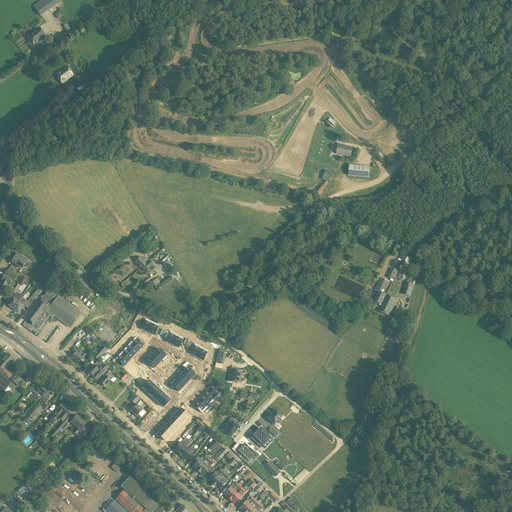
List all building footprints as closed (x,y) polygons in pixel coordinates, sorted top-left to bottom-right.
[(40,16),(59,3),(57,0),(41,0),(33,6),(40,16)] [(60,11),(54,14),(58,20),(63,16),(60,11)] [(34,44),(45,36),(39,28),(28,36),(34,44)] [(62,83),(73,75),(66,66),(55,74),(62,83)] [(77,86),(83,82),(78,75),(73,80),(77,86)] [(350,157),(353,148),(339,144),(336,154),(350,157)] [(369,177),(369,168),(350,166),(349,176),(369,177)] [(328,182),(332,172),(326,170),(322,179),(328,182)] [(0,175),(0,184),(8,179),(4,173),(0,175)] [(147,246),(143,241),(136,247),(140,251),(147,246)] [(371,260),(379,263),(382,254),(374,251),(371,260)] [(159,262),(162,265),(167,260),(169,261),(171,259),(165,252),(159,257),(161,259),(160,260),(161,260),(159,262)] [(11,257),(8,260),(22,269),(23,267),(24,267),(26,268),(27,267),(28,266),(28,265),(28,264),(27,263),(26,262),(27,260),(17,254),(14,258),(11,257)] [(140,257),(135,261),(141,268),(149,261),(146,258),(143,261),(140,257)] [(155,268),(153,265),(149,261),(141,268),(145,272),(150,268),(152,271),(155,268)] [(387,277),(393,280),(398,271),(392,268),(387,277)] [(5,291),(7,289),(5,287),(7,284),(9,285),(12,280),(14,281),(18,276),(8,269),(5,274),(1,280),(3,281),(0,285),(0,298),(0,299),(6,291),(5,291)] [(70,281),(80,288),(83,283),(74,276),(70,281)] [(27,279),(23,277),(19,283),(23,286),(27,279)] [(98,284),(99,283),(92,278),(88,283),(94,288),(95,288),(98,290),(101,286),(98,284)] [(374,290),(378,292),(376,295),(373,302),(381,305),(386,295),(383,293),(389,282),(380,278),(374,290)] [(92,290),(83,283),(80,288),(89,295),(92,290)] [(410,297),(413,285),(405,283),(402,295),(410,297)] [(28,302),(21,297),(13,309),(18,312),(23,306),(24,307),(25,307),(28,309),(33,301),(42,290),(38,288),(31,296),(32,297),(30,299),(28,302)] [(81,313),(62,299),(67,294),(66,293),(65,295),(59,290),(58,291),(57,290),(56,289),(55,289),(53,288),(52,288),(51,289),(49,289),(48,290),(47,291),(46,292),(43,297),(42,296),(41,298),(42,298),(40,301),(26,318),(30,321),(29,323),(31,325),(33,323),(34,324),(33,325),(34,326),(35,325),(39,328),(43,322),(48,315),(49,316),(52,317),(55,316),(59,319),(70,328),(81,313)] [(7,305),(13,309),(21,297),(15,293),(7,305)] [(389,316),(396,301),(397,300),(386,295),(381,305),(378,311),(389,316)] [(397,315),(400,308),(399,308),(395,306),(391,313),(397,315)] [(145,321),(144,323),(141,330),(148,333),(152,323),(146,319),(145,321)] [(103,321),(92,333),(108,347),(119,335),(103,321)] [(152,323),(148,333),(154,336),(157,329),(158,327),(159,326),(152,323)] [(85,331),(90,335),(93,331),(88,327),(85,331)] [(169,334),(168,336),(165,342),(172,345),(177,335),(170,332),(169,334)] [(183,338),(177,335),(172,345),(178,348),(181,342),(182,340),(183,338)] [(135,338),(130,343),(138,351),(143,346),(135,338)] [(138,351),(130,343),(125,348),(133,356),(138,351)] [(194,346),(193,348),(190,354),(196,357),(201,348),(195,344),(194,346)] [(95,357),(97,360),(102,354),(106,350),(103,347),(94,357),(95,357)] [(73,351),(75,353),(72,357),(78,364),(83,358),(78,353),(79,352),(75,348),(73,351)] [(125,348),(120,353),(129,361),(133,356),(125,348)] [(208,351),(201,348),(196,357),(202,361),(206,354),(207,353),(208,351)] [(155,354),(162,360),(165,356),(166,356),(159,349),(158,350),(155,354)] [(218,352),(216,363),(223,365),(226,353),(218,352)] [(129,361),(120,353),(116,359),(124,366),(129,361)] [(6,369),(14,360),(7,354),(0,361),(0,374),(1,375),(0,375),(0,395),(15,377),(6,369)] [(162,360),(155,354),(151,358),(158,364),(162,360)] [(158,364),(151,358),(147,362),(154,369),(158,364)] [(93,376),(103,365),(98,360),(88,371),(88,372),(88,373),(90,374),(91,374),(93,376)] [(107,369),(103,365),(93,376),(97,380),(107,369)] [(187,369),(183,372),(191,379),(194,375),(195,375),(187,368),(187,369)] [(4,391),(7,394),(11,389),(12,390),(15,386),(16,387),(19,384),(22,380),(27,384),(33,377),(25,369),(18,377),(15,381),(14,380),(4,391)] [(231,369),(228,381),(239,383),(242,371),(231,369)] [(104,386),(114,376),(109,372),(100,382),(102,384),(102,385),(103,386),(104,386)] [(191,379),(183,372),(180,377),(187,383),(191,379)] [(123,382),(127,377),(123,373),(119,378),(123,382)] [(180,377),(176,381),(183,387),(187,383),(180,377)] [(146,392),(153,385),(149,381),(142,388),(146,392)] [(183,387),(176,381),(172,385),(179,392),(183,387)] [(47,389),(42,384),(36,391),(32,391),(31,393),(29,391),(25,395),(28,398),(32,394),(38,399),(39,398),(41,396),(47,389)] [(153,385),(146,392),(151,396),(157,389),(153,385)] [(208,390),(216,398),(221,393),(213,385),(208,390)] [(47,389),(41,396),(47,401),(53,395),(47,389)] [(161,392),(157,389),(151,396),(155,400),(161,392)] [(216,398),(208,390),(203,395),(212,403),(216,398)] [(166,396),(161,392),(155,400),(159,403),(166,396)] [(139,400),(134,395),(130,400),(135,404),(139,400)] [(203,395),(199,401),(207,408),(212,403),(203,395)] [(166,396),(159,403),(163,407),(170,400),(166,396)] [(44,411),(48,406),(45,404),(41,400),(37,405),(28,416),(33,420),(42,409),(44,411)] [(131,411),(137,416),(138,415),(141,417),(145,413),(142,410),(139,407),(143,404),(140,401),(136,405),(137,405),(131,411)] [(207,408),(199,401),(194,406),(202,413),(207,408)] [(50,426),(62,413),(67,407),(62,403),(60,406),(58,404),(55,408),(58,410),(47,423),(50,426)] [(57,433),(69,419),(67,417),(72,411),(67,407),(62,413),(50,426),(51,426),(57,420),(59,422),(61,420),(62,422),(54,431),(57,433)] [(181,409),(177,413),(184,420),(188,416),(181,409)] [(271,415),(268,419),(274,425),(277,422),(279,423),(281,420),(280,419),(282,416),(276,410),(273,413),(270,415),(271,415)] [(184,420),(177,413),(173,417),(180,424),(184,420)] [(77,416),(71,422),(73,424),(76,426),(81,420),(77,416)] [(173,417),(169,422),(176,428),(180,424),(173,417)] [(203,423),(198,418),(195,422),(200,426),(203,423)] [(231,424),(225,431),(231,436),(232,435),(233,433),(233,434),(236,431),(236,430),(238,428),(234,425),(236,422),(231,418),(228,421),(231,424)] [(81,420),(76,426),(78,428),(77,430),(82,434),(77,440),(80,443),(91,431),(84,426),(86,424),(81,420)] [(176,428),(169,422),(165,426),(172,432),(176,428)] [(65,424),(59,431),(61,433),(64,430),(64,431),(68,426),(65,424)] [(272,425),(269,428),(276,434),(279,431),(272,425)] [(165,426),(161,430),(168,437),(172,432),(165,426)] [(255,433),(250,438),(260,448),(262,445),(264,443),(270,438),(261,429),(256,435),(255,433)] [(168,437),(161,430),(157,434),(164,441),(168,437)] [(181,443),(174,450),(178,453),(189,441),(188,441),(185,438),(181,443)] [(189,441),(178,453),(182,457),(191,447),(188,450),(187,448),(191,443),(189,441)] [(210,451),(217,444),(215,442),(208,449),(210,451)] [(210,453),(213,456),(221,447),(218,444),(210,453)] [(243,445),(238,450),(248,461),(254,455),(243,445)] [(191,447),(182,457),(185,460),(191,454),(192,453),(192,452),(193,451),(194,451),(195,450),(191,446),(191,447)] [(227,452),(223,448),(217,456),(216,457),(219,460),(220,459),(227,452)] [(229,453),(224,458),(228,463),(233,458),(231,456),(232,455),(229,453)] [(197,457),(193,462),(195,464),(193,467),(196,469),(204,460),(203,458),(204,458),(202,456),(200,459),(197,457)] [(204,460),(196,469),(200,473),(207,466),(205,464),(207,462),(204,460)] [(282,470),(285,467),(279,461),(275,464),(282,470)] [(207,466),(200,473),(203,476),(207,472),(209,475),(214,469),(210,466),(211,466),(209,464),(207,466)] [(275,477),(279,473),(274,468),(270,472),(275,477)] [(215,473),(208,480),(211,483),(220,474),(218,472),(217,471),(215,473)] [(220,474),(211,483),(215,486),(224,477),(223,476),(221,474),(220,474)] [(188,511),(182,504),(176,511),(163,500),(160,503),(130,476),(121,487),(124,489),(115,499),(129,511),(188,511)] [(224,477),(215,486),(219,490),(227,480),(224,477)] [(230,487),(224,494),(227,497),(236,487),(237,488),(244,480),(243,479),(238,484),(236,483),(232,489),(230,487)] [(239,490),(241,488),(240,486),(243,483),(244,485),(246,482),(244,480),(237,488),(236,487),(227,497),(231,501),(240,491),(239,490)] [(254,483),(251,480),(245,487),(242,489),(241,488),(239,490),(240,491),(231,501),(234,504),(241,497),(254,483)] [(258,484),(252,490),(255,493),(261,486),(258,484)] [(18,497),(24,492),(20,487),(14,492),(18,497)] [(259,500),(257,502),(259,503),(262,499),(268,494),(265,491),(259,497),(260,498),(259,499),(259,500)] [(246,501),(239,508),(242,511),(252,502),(254,499),(250,495),(247,498),(248,499),(246,501)] [(287,502),(291,507),(293,510),(294,509),(298,505),(291,498),(287,502)] [(252,502),(242,511),(243,511),(250,511),(256,506),(255,505),(257,502),(254,499),(252,502)] [(260,510),(262,507),(257,502),(255,505),(256,506),(250,511),(258,511),(259,509),(260,510)] [(295,511),(293,510),(291,507),(290,507),(284,502),(281,504),(288,511),(295,511)]
